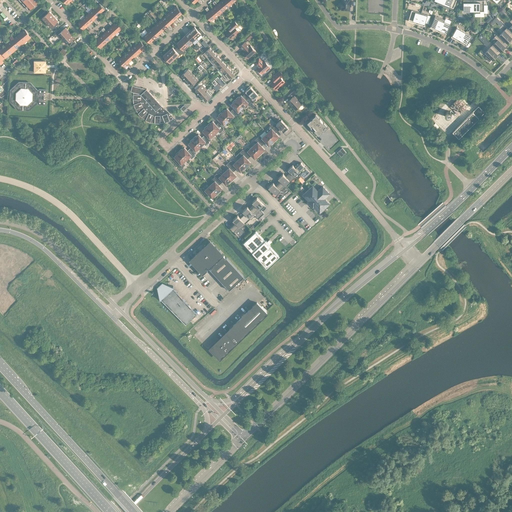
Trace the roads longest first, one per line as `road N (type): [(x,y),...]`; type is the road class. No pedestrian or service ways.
road 1 (track): [(293,511),(433,407),(483,388),(511,396)]
road 2 (primary): [(245,436),(419,262)]
road 3 (residential): [(406,248),(247,73)]
road 4 (primary): [(406,248),(234,402)]
road 5 (primary): [(133,511),(0,365)]
road 6 (unclassified): [(134,283),(59,204),(0,178)]
road 7 (primary): [(0,389),(112,511)]
road 8 (primary): [(112,303),(50,242),(0,221)]
road 9 (primary): [(0,230),(39,245),(109,314)]
road 10 (unclassified): [(96,511),(23,435),(0,422)]
road 11 (primary): [(109,314),(203,405)]
road 12 (primary): [(419,262),(511,169)]
road 13 (primary): [(210,402),(121,312)]
